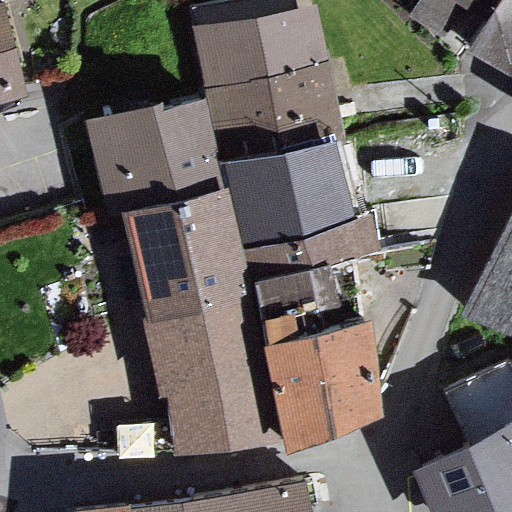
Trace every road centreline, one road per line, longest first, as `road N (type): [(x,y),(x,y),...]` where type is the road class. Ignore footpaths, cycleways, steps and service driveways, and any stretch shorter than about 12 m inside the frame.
road 1 (residential): [(511,106),(400,403),(358,451)]
road 2 (residential): [(358,451),(63,482),(17,497)]
